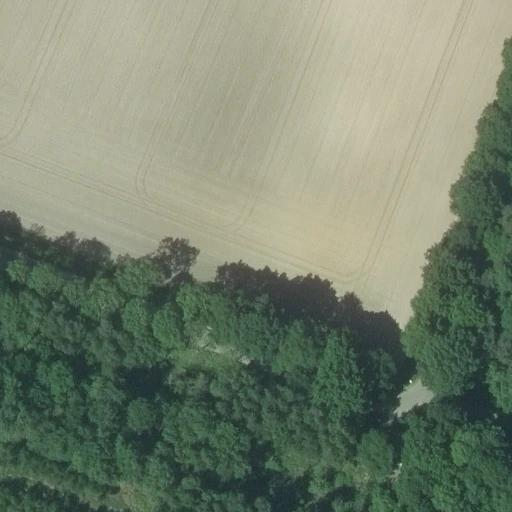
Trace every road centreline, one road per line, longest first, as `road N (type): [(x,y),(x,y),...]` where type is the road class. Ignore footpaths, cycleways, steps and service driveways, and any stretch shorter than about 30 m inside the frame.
road 1 (unclassified): [(418,418),(0,257)]
road 2 (unclassified): [(418,418),(511,164)]
